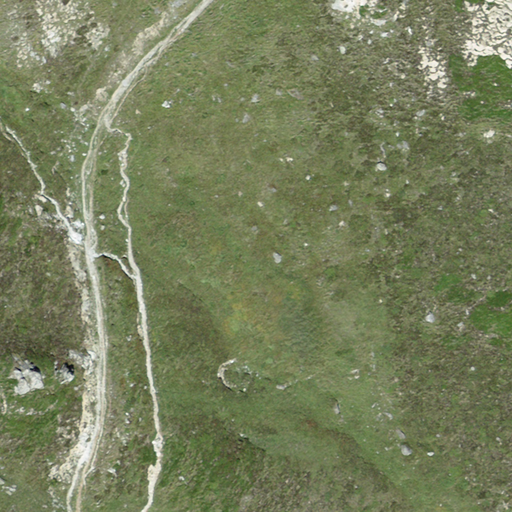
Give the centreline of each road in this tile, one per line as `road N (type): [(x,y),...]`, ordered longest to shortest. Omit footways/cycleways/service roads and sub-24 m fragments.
road 1 (track): [(67,511),(90,405),(81,189),(113,115)]
road 2 (track): [(113,115),(203,0)]
